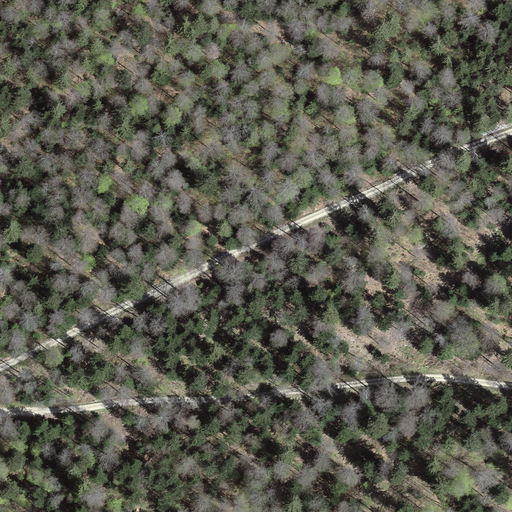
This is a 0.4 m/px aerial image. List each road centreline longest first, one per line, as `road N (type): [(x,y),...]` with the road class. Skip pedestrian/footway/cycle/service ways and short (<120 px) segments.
road 1 (track): [(511,133),(294,225),(0,368)]
road 2 (track): [(0,412),(402,378),(511,385)]
